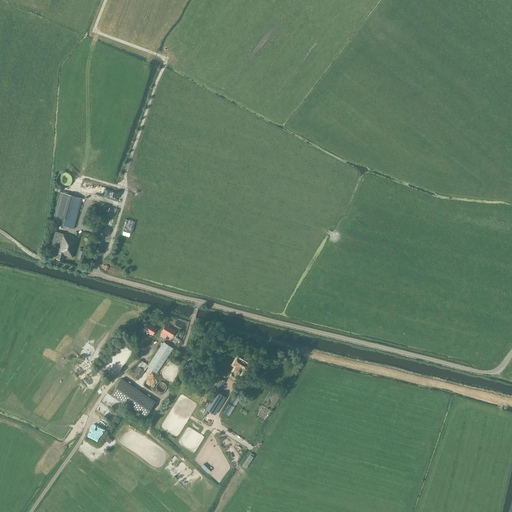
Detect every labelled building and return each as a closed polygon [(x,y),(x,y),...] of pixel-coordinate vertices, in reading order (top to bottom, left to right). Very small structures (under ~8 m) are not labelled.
[(72,182),(72,179),(71,176),(68,174),(65,172),(62,173),(60,174),(58,176),(57,179),(57,181),(58,184),(59,186),(60,187),(61,187),(63,188),(66,188),(68,187),(71,185),(72,182)] [(82,198),(61,193),(53,222),(73,228),(82,198)] [(125,219),(122,231),(131,234),(135,222),(125,219)] [(52,246),(48,245),(47,251),(58,254),(57,259),(63,261),(64,255),(73,257),(78,239),(74,238),(74,237),(56,232),(52,246)] [(144,330),(153,335),(156,329),(147,323),(143,330),(144,330)] [(162,332),(160,334),(165,338),(167,335),(171,338),(176,331),(165,325),(161,332),(162,332)] [(161,345),(148,366),(141,361),(138,366),(132,375),(139,380),(147,367),(157,373),(173,348),(164,342),(163,343),(161,343),(160,344),(161,345)] [(233,364),(237,367),(234,373),(233,372),(230,377),(237,381),(239,376),(242,369),(244,370),(247,363),(237,358),(233,364)] [(145,418),(155,402),(122,379),(111,394),(145,418)] [(219,393),(225,382),(220,379),(213,390),(217,392),(206,409),(215,415),(226,397),(219,393)] [(166,388),(166,386),(165,384),(164,383),(163,382),(160,381),(159,381),(157,382),(156,383),(155,384),(155,385),(154,387),(155,389),(156,390),(157,391),(158,392),(160,393),(162,392),(164,391),(165,390),(166,388)]
